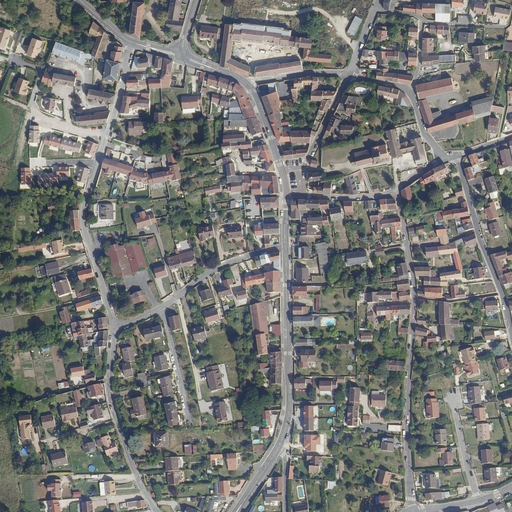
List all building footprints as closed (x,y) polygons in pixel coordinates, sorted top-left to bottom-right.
[(368,0),(357,0),(352,13),(361,17),(368,0)] [(452,0),(452,6),(452,9),(463,11),(464,6),(466,6),(466,0),(452,0)] [(473,12),(486,15),(488,3),(475,1),(473,12)] [(135,2),(131,35),(141,38),(146,3),(135,2)] [(403,5),(403,11),(411,12),(416,13),(422,16),(422,13),(436,13),(436,4),(423,4),(417,4),(417,6),(406,5),(403,5)] [(451,4),(436,4),(436,13),(436,21),(450,22),(451,15),(451,4)] [(166,29),(182,31),(185,21),(179,20),(181,7),(170,6),(166,29)] [(505,18),(507,10),(495,7),(494,16),(505,18)] [(223,44),(221,65),(220,66),(229,67),(229,68),(249,77),(250,67),(239,62),(231,58),(233,38),(242,39),(262,42),(262,41),(299,46),(305,47),(303,60),(331,62),(331,55),(310,53),(311,48),(312,39),(300,38),(291,37),(292,19),(258,15),(252,14),(251,17),(250,23),(241,21),(241,26),(235,25),(232,25),(226,24),(223,44)] [(102,54),(108,34),(94,21),(90,33),(98,37),(92,55),(100,57),(102,54)] [(437,34),(443,34),(444,26),(430,25),(430,33),(437,33),(437,34)] [(201,26),(200,37),(218,39),(219,28),(201,26)] [(386,27),(379,26),(379,30),(378,30),(377,39),(386,40),(387,31),(386,31),(386,27)] [(0,46),(5,48),(11,30),(2,27),(1,28),(0,27),(0,46)] [(412,36),(418,36),(418,28),(409,28),(409,36),(412,36)] [(459,42),(474,42),(474,39),(474,33),(460,32),(459,42)] [(27,55),(36,58),(38,52),(39,52),(41,47),(40,47),(42,41),(33,38),(27,55)] [(231,58),(239,62),(242,39),(233,38),(231,58)] [(423,38),(423,52),(433,52),(433,38),(423,38)] [(92,55),(81,51),(56,42),(53,52),(62,56),(63,57),(64,57),(65,55),(69,56),(68,58),(72,60),(73,58),(74,58),(74,60),(79,62),(85,65),(86,57),(91,59),(92,57),(92,55)] [(503,50),(511,51),(511,42),(504,42),(503,50)] [(485,45),(473,47),(473,53),(485,52),(486,52),(485,45)] [(393,49),(389,48),(387,48),(387,52),(388,60),(399,61),(399,52),(399,51),(395,51),(395,52),(393,51),(393,49)] [(107,59),(119,63),(122,52),(114,51),(112,51),(111,57),(106,56),(105,59),(107,59)] [(380,65),(388,64),(388,60),(387,52),(376,51),(376,59),(379,59),(380,65)] [(399,52),(399,61),(409,61),(409,53),(399,52)] [(485,52),(475,54),(475,62),(486,61),(485,52)] [(161,70),(163,58),(146,53),(147,58),(148,59),(150,67),(153,67),(155,69),(161,70)] [(409,61),(417,61),(418,53),(409,53),(409,61)] [(439,56),(423,57),(423,66),(451,63),(456,62),(455,55),(439,56)] [(148,59),(147,58),(143,59),(143,60),(141,60),(141,57),(138,58),(135,57),(131,70),(138,69),(150,67),(148,59)] [(112,79),(118,80),(121,63),(119,63),(107,59),(107,62),(104,78),(109,79),(109,81),(112,81),(112,79)] [(161,88),(170,88),(173,62),(164,59),(162,76),(162,80),(160,80),(160,81),(161,81),(161,88)] [(257,68),(255,78),(302,70),(301,63),(278,66),(278,64),(257,68)] [(376,77),(376,78),(384,79),(384,73),(388,73),(388,68),(380,69),(375,69),(375,72),(377,72),(376,77)] [(394,73),(393,81),(398,82),(400,82),(402,83),(411,84),(414,77),(415,72),(408,71),(407,76),(403,75),(401,75),(399,74),(394,73)] [(45,72),(42,81),(46,82),(45,84),(48,84),(48,86),(52,87),(53,82),(54,73),(45,72)] [(53,82),(74,86),(75,86),(76,77),(54,73),(53,82)] [(224,89),(227,80),(215,76),(215,77),(209,75),(207,84),(218,87),(223,88),(224,89)] [(313,85),(313,77),(314,76),(307,76),(307,77),(303,77),(303,85),(309,85),(309,90),(312,90),(313,85)] [(294,79),(294,86),(291,87),(293,99),(280,101),(281,104),(294,104),(294,100),(296,100),(295,91),(303,89),(303,85),(303,77),(294,79)] [(322,101),(333,100),(337,91),(318,91),(318,77),(313,77),(313,85),(312,90),(311,100),(322,101)] [(26,89),(27,86),(29,81),(20,78),(15,91),(24,95),(24,94),(26,95),(28,89),(27,89),(26,89)] [(451,78),(416,86),(419,99),(426,97),(437,95),(454,91),(451,78)] [(150,89),(161,88),(161,81),(160,81),(160,80),(151,80),(149,80),(150,83),(150,89)] [(233,92),(237,85),(231,82),(228,90),(233,92)] [(247,120),(257,118),(253,107),(248,96),(242,88),(237,85),(233,92),(239,100),(247,120)] [(399,91),(379,86),(378,93),(398,98),(399,91)] [(88,98),(113,103),(116,94),(90,89),(88,98)] [(265,96),(262,97),(269,115),(280,110),(279,104),(281,104),(280,101),(277,91),(265,96)] [(397,103),(412,107),(410,102),(406,95),(399,91),(398,98),(397,103)] [(212,102),(220,104),(222,97),(212,95),(212,102)] [(357,97),(344,95),(340,103),(336,110),(347,112),(355,113),(357,97)] [(491,105),(492,105),(494,96),(472,102),(473,109),(475,118),(490,114),(491,110),(491,105)] [(49,98),(47,97),(47,98),(46,98),(45,103),(46,103),(45,109),(54,110),(54,106),(54,103),(55,103),(56,99),(49,98)] [(199,104),(198,97),(182,98),(183,109),(199,107),(199,104)] [(427,99),(418,101),(426,124),(429,133),(454,125),(451,116),(443,119),(440,111),(432,113),(427,99)] [(239,100),(230,102),(230,107),(229,121),(247,120),(239,100)] [(319,109),(327,112),(333,100),(322,101),(319,109)] [(131,104),(123,103),(122,108),(121,112),(120,114),(129,114),(130,109),(137,107),(143,108),(150,108),(150,101),(144,101),(141,101),(138,101),(135,102),(131,104)] [(162,106),(162,105),(156,106),(156,113),(155,113),(155,120),(152,120),(152,123),(164,123),(162,106)] [(476,118),(473,109),(466,111),(463,112),(455,115),(458,124),(476,118)] [(280,110),(269,115),(274,129),(279,142),(291,141),(290,131),(283,131),(282,127),(280,110)] [(111,111),(95,113),(95,114),(77,116),(77,121),(78,124),(83,125),(96,124),(107,123),(111,111)] [(341,117),(334,114),(332,116),(327,130),(329,131),(334,133),(335,127),(336,128),(337,128),(339,124),(341,120),(341,117)] [(361,123),(361,115),(353,114),(353,122),(361,123)] [(253,137),(263,133),(260,126),(257,118),(247,120),(229,121),(225,120),(224,127),(231,127),(247,126),(249,126),(250,130),(249,130),(250,134),(252,133),(253,137)] [(490,118),(488,132),(497,132),(498,119),(490,118)] [(147,122),(143,123),(130,123),(130,128),(130,134),(130,135),(142,135),(142,131),(146,131),(147,129),(147,123),(147,122)] [(341,135),(343,136),(343,134),(357,133),(357,128),(353,127),(353,126),(351,126),(351,123),(342,123),(342,124),(339,124),(337,128),(336,128),(337,133),(341,135)] [(29,142),(40,143),(39,126),(30,125),(29,142)] [(424,164),(428,164),(422,137),(411,139),(412,143),(406,144),(406,140),(402,141),(402,143),(400,143),(396,128),(386,131),(392,157),(403,155),(403,154),(414,152),(416,160),(417,166),(424,164)] [(290,131),(291,141),(291,142),(310,143),(310,142),(312,131),(290,131)] [(75,151),(79,152),(82,143),(51,135),(50,136),(47,135),(44,144),(74,152),(75,151)] [(240,143),(246,142),(245,135),(224,136),(224,145),(231,144),(240,143)] [(328,139),(323,139),(322,148),(334,145),(333,142),(328,142),(328,139)] [(89,141),(85,151),(94,155),(98,144),(89,141)] [(510,149),(509,142),(500,146),(502,151),(500,151),(503,165),(498,166),(500,175),(510,173),(509,168),(511,166),(511,161),(509,149),(510,149)] [(232,150),(231,144),(224,145),(222,145),(223,151),(224,156),(226,156),(226,153),(232,152),(232,150)] [(389,160),(386,144),(378,146),(371,148),(371,149),(354,153),(355,158),(351,159),(352,165),(357,164),(357,166),(373,161),(374,164),(376,163),(376,164),(389,160)] [(260,153),(269,151),(267,146),(253,148),(250,148),(250,151),(251,156),(260,153)] [(293,150),(283,151),(285,159),(293,158),(293,151),(293,150)] [(489,160),(486,150),(479,153),(480,156),(477,157),(476,154),(469,156),(473,166),(479,164),(489,160)] [(266,164),(274,163),(269,151),(260,153),(262,163),(262,164),(266,164)] [(167,156),(170,167),(178,165),(175,154),(167,156)] [(227,176),(235,176),(235,174),(235,170),(234,163),(232,164),(230,157),(223,158),(223,159),(225,164),(226,164),(227,170),(227,176)] [(116,172),(119,164),(104,160),(102,168),(107,169),(105,174),(110,175),(111,171),(116,172)] [(267,172),(276,172),(274,163),(266,164),(267,172)] [(133,168),(119,164),(116,172),(131,176),(133,169),(133,168)] [(449,172),(445,164),(434,170),(437,178),(449,172)] [(473,166),(465,169),(466,173),(468,181),(478,178),(477,173),(482,172),(480,168),(479,164),(473,166)] [(180,174),(178,165),(170,167),(171,172),(165,173),(167,182),(173,181),(173,183),(182,181),(180,174)] [(69,177),(69,167),(57,167),(58,177),(69,177)] [(90,169),(80,167),(76,182),(86,184),(90,169)] [(30,173),(30,168),(21,168),(22,185),(32,185),(31,173),(30,173)] [(131,176),(130,179),(137,181),(136,186),(136,188),(145,187),(144,183),(149,182),(148,176),(148,174),(143,174),(136,173),(137,170),(133,169),(131,176)] [(437,178),(434,170),(419,179),(422,186),(437,179),(437,178)] [(307,182),(322,180),(322,172),(307,173),(307,182)] [(53,173),(38,173),(39,184),(53,184),(53,173)] [(165,173),(148,176),(149,182),(150,185),(167,182),(165,173)] [(353,174),(345,177),(349,194),(358,194),(354,178),(353,174)] [(228,184),(238,182),(244,181),(244,176),(242,176),(239,177),(235,176),(227,176),(227,181),(225,181),(225,185),(228,185),(228,184)] [(252,177),(244,176),(244,181),(244,190),(252,190),(252,186),(252,177)] [(261,195),(279,194),(276,176),(274,177),(270,177),(265,177),(265,178),(260,177),(261,186),(252,186),(252,190),(252,195),(261,195)] [(252,177),(252,186),(261,186),(260,177),(252,177)] [(478,178),(468,181),(470,186),(483,182),(481,177),(478,178)] [(485,179),(490,194),(499,191),(494,177),(485,179)] [(232,192),(238,192),(238,182),(228,184),(228,185),(225,185),(225,188),(224,188),(225,192),(226,192),(226,191),(232,191),(232,192)] [(331,194),(332,182),(321,182),(318,183),(318,189),(318,193),(331,194)] [(221,192),(221,186),(215,187),(206,189),(207,194),(216,192),(221,192)] [(412,194),(410,186),(401,191),(402,194),(402,197),(412,194)] [(457,197),(464,195),(462,188),(455,190),(457,197)] [(490,194),(492,200),(500,197),(499,191),(490,194)] [(412,194),(402,197),(404,205),(413,202),(412,194)] [(262,208),(279,207),(279,198),(261,199),(262,208)] [(393,199),(386,200),(387,210),(397,210),(396,201),(393,199)] [(292,202),(292,219),(300,220),(300,210),(299,210),(299,200),(293,200),(292,201),(292,202)] [(300,220),(300,224),(309,224),(308,219),(307,208),(306,200),(299,200),(299,210),(300,210),(300,220)] [(378,211),(387,210),(386,200),(380,201),(381,207),(378,207),(378,211)] [(329,209),(328,201),(319,201),(320,208),(321,211),(329,209)] [(467,206),(466,201),(461,204),(460,205),(460,206),(458,207),(459,210),(458,210),(460,218),(470,216),(467,206)] [(48,213),(58,212),(56,202),(48,203),(48,213)] [(354,215),(352,202),(344,202),(346,215),(354,215)] [(486,209),(489,221),(499,218),(496,210),(494,203),(494,202),(486,205),(487,209),(486,209)] [(113,205),(102,205),(102,220),(113,220),(113,205)] [(330,210),(332,221),(343,219),(341,208),(330,210)] [(72,231),(80,230),(79,218),(79,211),(80,210),(70,211),(71,219),(70,219),(72,231)] [(442,211),(437,212),(439,222),(455,219),(453,210),(445,212),(442,212),(442,211)] [(463,224),(462,221),(461,221),(460,218),(458,210),(453,210),(455,219),(456,226),(463,224)] [(136,219),(139,228),(147,226),(152,224),(157,222),(154,214),(146,216),(145,212),(140,213),(141,218),(136,219)] [(370,216),(371,223),(375,222),(376,233),(381,233),(381,228),(381,222),(382,222),(382,221),(384,221),(383,214),(379,214),(379,216),(370,216)] [(256,236),(264,235),(263,225),(263,218),(261,218),(262,223),(257,224),(257,226),(255,226),(256,236)] [(393,242),(396,242),(396,233),(394,219),(384,221),(382,221),(382,222),(381,222),(381,228),(382,228),(390,227),(393,242)] [(465,231),(474,229),(472,223),(464,226),(464,228),(459,229),(460,233),(465,231)] [(490,225),(493,237),(502,235),(498,223),(490,225)] [(270,235),(280,234),(279,224),(263,225),(264,235),(270,235)] [(302,225),(302,236),(316,236),(316,234),(317,226),(302,225)] [(428,225),(408,229),(409,236),(429,232),(430,232),(430,230),(429,231),(428,225)] [(208,238),(215,237),(213,226),(198,229),(201,242),(206,241),(206,238),(208,237),(208,238)] [(243,237),(242,227),(229,228),(230,239),(243,237)] [(449,246),(449,244),(447,235),(437,236),(438,238),(440,238),(442,247),(449,246)] [(467,247),(477,243),(475,235),(464,239),(464,238),(455,241),(456,245),(465,241),(467,247)] [(55,255),(65,253),(63,240),(53,242),(55,255)] [(328,251),(329,251),(327,240),(322,241),(322,243),(315,245),(316,253),(318,253),(321,274),(331,274),(328,251)] [(457,247),(456,245),(455,241),(449,244),(449,246),(442,247),(425,249),(426,257),(452,254),(453,253),(458,271),(461,270),(463,270),(457,247)] [(134,273),(134,272),(147,268),(139,242),(127,245),(119,247),(118,244),(106,248),(107,253),(106,253),(114,278),(134,273)] [(299,252),(299,260),(309,259),(309,247),(298,247),(299,252)] [(193,251),(179,255),(183,267),(197,263),(193,251)] [(352,253),(343,254),(343,260),(348,259),(348,265),(367,263),(366,252),(360,253),(360,251),(357,252),(357,253),(353,254),(353,253),(352,253)] [(506,251),(491,255),(496,268),(497,271),(505,269),(503,264),(501,264),(499,260),(501,260),(508,258),(507,253),(506,251)] [(167,258),(171,270),(183,267),(179,255),(178,252),(176,253),(177,255),(167,258)] [(274,268),(280,268),(280,252),(270,254),(265,255),(267,264),(269,263),(269,264),(274,263),(274,268)] [(262,265),(267,264),(265,255),(255,257),(257,267),(262,265)] [(51,263),(41,265),(41,266),(35,267),(36,274),(52,270),(51,263)] [(391,278),(392,281),(409,280),(406,263),(398,265),(400,275),(391,276),(391,278)] [(165,266),(154,270),(157,279),(168,276),(165,266)] [(476,280),(486,278),(484,267),(474,269),(476,280)] [(430,268),(414,268),(416,276),(421,276),(421,278),(424,278),(424,285),(431,285),(430,278),(430,268)] [(80,280),(95,277),(92,269),(77,273),(80,280)] [(308,281),(308,269),(297,269),(297,282),(308,281)] [(462,277),(461,270),(458,271),(440,274),(440,278),(441,278),(440,286),(448,286),(448,280),(462,277)] [(280,283),(280,271),(274,272),(265,273),(265,274),(267,282),(267,284),(280,283)] [(507,274),(499,277),(503,285),(511,281),(511,272),(511,273),(507,274)] [(257,284),(257,285),(267,282),(265,274),(255,276),(257,284)] [(253,285),(257,284),(255,276),(246,278),(246,279),(247,286),(253,285)] [(228,300),(234,298),(230,287),(236,285),(235,278),(224,281),(224,283),(225,287),(222,287),(218,289),(220,297),(225,296),(226,300),(228,300)] [(67,279),(66,280),(56,283),(58,291),(60,296),(71,293),(67,279)] [(121,279),(109,283),(112,293),(124,289),(121,279)] [(409,281),(397,282),(398,294),(399,298),(400,301),(404,300),(411,299),(411,292),(409,281)] [(491,282),(484,282),(488,294),(496,292),(497,291),(494,282),(491,282)] [(274,293),(281,293),(280,283),(267,284),(269,293),(274,293)] [(452,295),(452,299),(466,297),(465,292),(459,293),(458,285),(451,286),(452,295)] [(307,289),(307,287),(293,287),(293,296),(299,296),(307,297),(307,289)] [(425,293),(418,292),(418,296),(431,298),(430,288),(425,288),(425,293)] [(430,288),(431,298),(437,298),(442,298),(442,288),(431,288),(430,288)] [(213,298),(210,289),(201,292),(204,301),(213,298)] [(134,294),(128,297),(132,308),(137,306),(136,303),(146,300),(143,291),(134,294)] [(248,298),(246,291),(236,293),(238,301),(248,298)] [(392,294),(357,294),(358,303),(360,303),(360,297),(361,297),(367,296),(367,303),(374,302),(379,302),(379,297),(381,296),(383,298),(385,299),(387,299),(392,299),(392,294)] [(78,312),(89,309),(103,304),(102,300),(101,296),(76,304),(78,312)] [(498,301),(487,302),(486,297),(479,298),(481,310),(486,310),(486,311),(499,310),(498,301)] [(267,310),(266,301),(261,303),(252,305),(254,320),(256,336),(257,336),(265,334),(263,317),(266,317),(265,312),(265,310),(267,310)] [(439,302),(440,325),(441,325),(452,325),(449,303),(439,302)] [(403,310),(404,306),(397,306),(392,307),(391,315),(400,314),(400,310),(403,310)] [(400,314),(410,314),(411,306),(404,306),(403,310),(400,310),(400,314)] [(69,315),(67,307),(60,309),(61,314),(62,317),(62,320),(59,320),(61,325),(65,324),(68,323),(65,316),(69,315)] [(293,307),(294,315),(308,315),(307,308),(303,308),(302,307),(299,307),(293,307)] [(388,320),(390,320),(391,315),(392,307),(384,307),(376,308),(377,315),(386,315),(387,320),(388,320)] [(218,311),(205,315),(205,316),(206,318),(207,323),(221,319),(218,311)] [(294,315),(294,326),(320,326),(320,320),(320,314),(308,315),(294,315)] [(172,317),(169,318),(172,331),(175,331),(182,329),(179,315),(172,317)] [(100,330),(109,328),(108,324),(107,317),(99,319),(100,325),(99,325),(100,330)] [(78,330),(85,329),(84,321),(77,322),(78,330)] [(398,333),(408,334),(409,329),(401,329),(401,322),(399,322),(398,333)] [(441,325),(442,337),(443,341),(450,340),(451,340),(450,335),(453,334),(452,325),(441,325)] [(195,341),(207,337),(204,326),(196,329),(192,330),(195,341)] [(162,327),(153,328),(143,331),(145,341),(155,338),(164,336),(162,327)] [(428,330),(416,327),(415,334),(418,334),(427,336),(428,330)] [(89,334),(88,328),(85,329),(78,330),(79,336),(86,334),(89,334)] [(107,347),(108,333),(108,331),(100,332),(100,345),(94,345),(95,355),(100,355),(100,347),(107,347)] [(499,331),(485,333),(486,340),(494,339),(495,339),(495,335),(499,335),(499,334),(499,331)] [(86,334),(79,336),(79,337),(80,340),(82,349),(83,353),(89,352),(88,347),(89,347),(87,337),(91,336),(90,334),(89,334),(86,334)] [(267,347),(265,334),(257,336),(256,336),(258,348),(259,355),(271,353),(282,352),(282,349),(272,350),(268,350),(267,347)] [(123,349),(126,363),(135,361),(132,347),(126,348),(123,349)] [(466,365),(476,362),(474,356),(473,354),(474,353),(475,353),(473,348),(472,348),(471,348),(461,351),(466,365)] [(316,350),(302,351),(302,361),(308,361),(316,361),(316,350)] [(282,362),(282,352),(271,353),(271,355),(271,363),(282,362)] [(168,370),(165,358),(166,358),(165,355),(155,357),(158,372),(168,370)] [(509,368),(506,357),(497,359),(500,371),(509,368)] [(400,371),(405,371),(405,365),(406,362),(399,362),(386,361),(386,370),(400,371)] [(126,363),(123,364),(125,375),(126,378),(134,376),(131,362),(126,363)] [(479,373),(476,362),(466,365),(468,371),(467,371),(468,376),(469,375),(470,376),(479,373)] [(224,389),(219,370),(218,365),(207,368),(208,372),(207,373),(211,391),(224,389)] [(73,377),(85,375),(84,371),(84,367),(71,369),(73,377)] [(85,375),(87,384),(96,381),(95,374),(91,375),(90,370),(84,371),(85,375)] [(282,384),(282,372),(271,372),(271,384),(275,384),(282,384)] [(140,383),(140,386),(142,385),(147,384),(146,378),(146,376),(138,377),(140,383)] [(164,397),(173,395),(170,380),(170,377),(160,379),(164,397)] [(312,388),(312,385),(312,384),(311,384),(311,379),(295,379),(295,389),(304,388),(305,388),(312,388)] [(337,381),(320,381),(320,391),(332,391),(332,389),(337,389),(337,383),(337,381)] [(103,394),(101,384),(89,387),(91,395),(91,397),(100,395),(103,394)] [(469,387),(470,404),(481,404),(480,392),(480,386),(469,387)] [(350,406),(358,407),(359,407),(360,388),(350,388),(350,406)] [(79,389),(73,391),(76,407),(80,406),(83,405),(79,389)] [(511,393),(503,397),(505,404),(511,402),(511,393)] [(372,406),(386,406),(386,396),(372,395),(372,402),(372,406)] [(147,415),(143,397),(133,399),(135,410),(131,411),(132,418),(147,415)] [(438,402),(437,402),(436,399),(427,399),(427,409),(429,408),(430,418),(439,418),(438,402)] [(179,420),(177,411),(175,402),(165,404),(167,413),(170,426),(177,425),(177,423),(178,422),(178,421),(179,420)] [(224,402),(215,404),(216,408),(215,408),(219,423),(228,421),(225,407),(226,407),(225,403),(224,403),(224,402)] [(100,404),(87,408),(88,414),(92,413),(94,420),(104,418),(100,404)] [(304,415),(304,419),(313,419),(313,406),(304,406),(304,410),(304,415)] [(350,406),(349,406),(349,409),(348,409),(348,417),(348,426),(357,426),(358,426),(358,419),(358,407),(350,406)] [(70,419),(78,417),(76,407),(61,411),(63,421),(64,420),(64,422),(69,421),(70,421),(70,419)] [(474,409),(475,421),(486,420),(485,413),(485,408),(474,409)] [(270,411),(262,412),(264,427),(267,426),(271,426),(270,411)] [(32,425),(31,415),(20,417),(22,440),(30,439),(29,429),(31,429),(31,425),(32,425)] [(56,426),(54,415),(42,418),(44,428),(56,426)] [(304,427),(304,431),(313,431),(313,419),(304,419),(304,423),(304,427)] [(479,440),(489,440),(488,424),(477,424),(479,440)] [(267,429),(267,426),(264,427),(264,429),(261,429),(261,437),(269,437),(269,429),(267,429)] [(447,444),(446,429),(435,430),(437,445),(447,444)] [(168,446),(167,433),(155,433),(156,447),(168,446)] [(104,446),(107,456),(119,452),(115,442),(112,444),(108,435),(101,438),(101,439),(104,446)] [(382,451),(393,452),(395,439),(383,438),(382,447),(382,451)] [(96,450),(94,442),(90,444),(90,442),(87,443),(87,444),(83,445),(85,453),(96,450)] [(199,445),(185,446),(186,455),(200,454),(199,445)] [(446,452),(446,448),(436,449),(436,453),(443,453),(443,458),(444,460),(439,461),(440,466),(444,465),(453,465),(452,452),(446,452)] [(493,463),(491,449),(481,450),(483,464),(493,463)] [(68,463),(66,452),(51,455),(54,467),(68,463)] [(229,470),(237,469),(237,464),(238,464),(237,453),(227,454),(229,470)] [(321,467),(322,457),(308,456),(307,461),(311,461),(311,464),(312,464),(311,466),(310,466),(309,473),(319,473),(320,467),(321,467)] [(179,470),(178,457),(166,458),(167,465),(165,465),(166,472),(168,471),(179,470)] [(500,467),(496,468),(485,469),(486,483),(497,482),(497,476),(499,476),(501,474),(500,467)] [(182,480),(181,470),(179,470),(168,471),(169,485),(179,485),(179,480),(182,480)] [(388,486),(391,473),(382,470),(378,484),(388,486)] [(437,487),(436,475),(425,476),(426,488),(437,487)] [(271,501),(278,500),(277,495),(277,492),(282,492),(282,477),(276,477),(276,487),(273,491),(268,491),(268,494),(266,494),(266,503),(271,503),(271,501)] [(114,481),(105,481),(106,495),(115,494),(114,481)] [(228,481),(219,482),(220,494),(221,494),(228,493),(229,493),(228,481)] [(49,495),(49,483),(41,483),(41,495),(49,495)] [(445,492),(426,494),(427,501),(430,501),(430,499),(445,498),(445,492)] [(211,509),(214,500),(227,499),(227,496),(209,497),(203,511),(214,511),(215,510),(211,509)] [(380,496),(380,497),(380,504),(380,507),(390,506),(389,496),(380,496)] [(49,501),(49,511),(59,511),(59,503),(58,503),(57,500),(49,501)] [(138,508),(148,507),(148,506),(146,504),(144,500),(127,502),(128,507),(138,506),(138,508)] [(92,511),(92,501),(82,501),(82,511),(92,511)] [(461,511),(504,511),(505,511),(502,504),(496,507),(495,503),(484,508),(478,509),(471,511),(469,511),(468,511),(461,511)]
